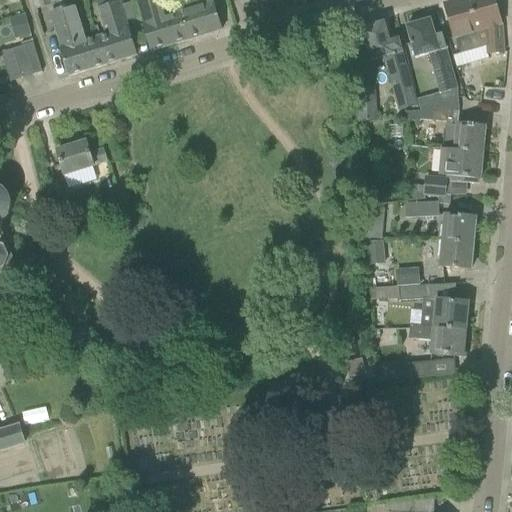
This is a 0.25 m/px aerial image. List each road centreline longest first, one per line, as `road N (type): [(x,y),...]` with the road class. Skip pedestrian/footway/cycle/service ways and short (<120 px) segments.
road 1 (residential): [(0,119),(369,0)]
road 2 (unclassified): [(484,511),(511,266)]
